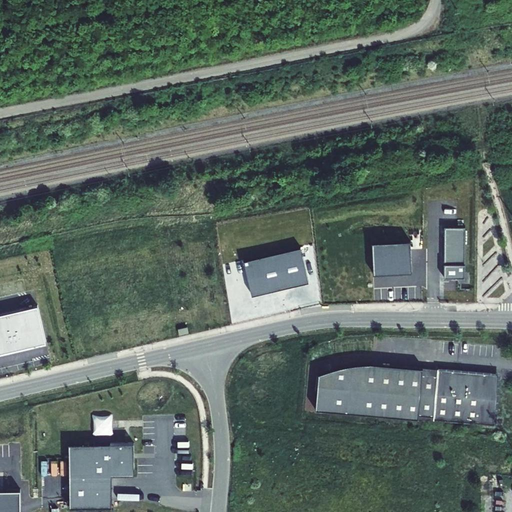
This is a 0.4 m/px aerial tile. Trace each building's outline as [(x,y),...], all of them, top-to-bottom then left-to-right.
[(464,230),(446,229),(444,279),(463,279),(464,230)] [(410,241),(372,242),(374,272),(411,270),(410,241)] [(300,247),(243,260),(251,294),(308,281),(300,247)] [(0,314),(0,353),(47,343),(38,306),(0,314)] [(421,368),(370,364),(343,367),(317,373),(314,409),(417,418),(417,416),(432,417),(432,419),(493,425),(497,378),(489,378),(490,373),(436,368),(436,374),(421,373),(421,368)] [(114,413),(94,413),(94,433),(114,433),(114,413)] [(70,508),(112,507),(112,475),(135,475),(134,456),(134,443),(103,443),(69,444),(70,508)] [(0,511),(20,511),(20,492),(0,492),(0,511)]
